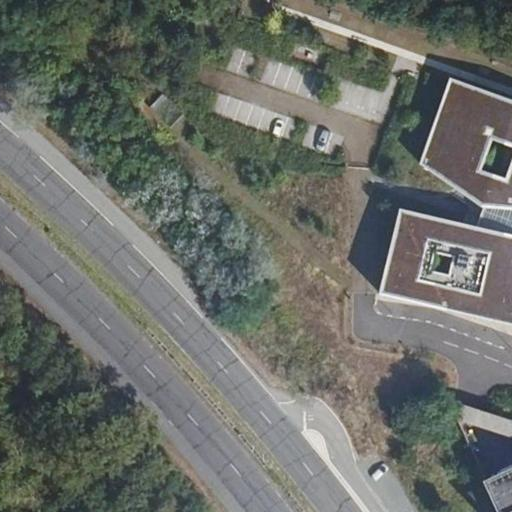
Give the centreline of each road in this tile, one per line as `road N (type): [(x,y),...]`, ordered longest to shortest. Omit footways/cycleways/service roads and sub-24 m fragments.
road 1 (primary): [(340,511),(176,316),(0,145)]
road 2 (primary): [(0,223),(148,371),(269,511)]
road 3 (residential): [(511,368),(456,345),(369,327)]
